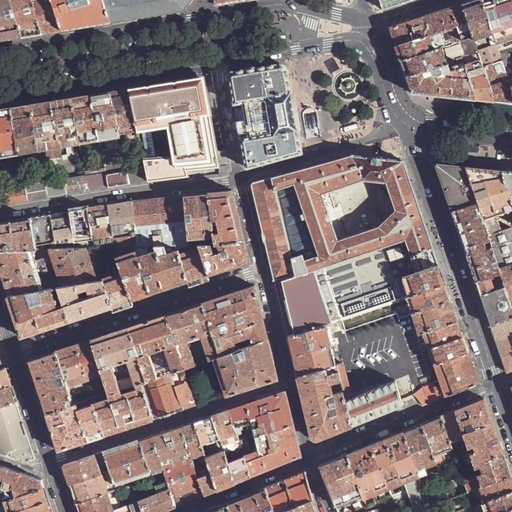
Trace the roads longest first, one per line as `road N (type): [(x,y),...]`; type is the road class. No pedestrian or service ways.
road 1 (secondary): [(411,127),(497,384)]
road 2 (unclassified): [(262,270),(13,351)]
road 3 (residential): [(48,462),(291,380)]
road 4 (residential): [(0,215),(237,178)]
road 5 (secondary): [(0,99),(213,64)]
road 6 (tertiary): [(208,15),(0,50)]
road 7 (residential): [(497,384),(312,461)]
road 8 (residential): [(312,461),(185,511)]
